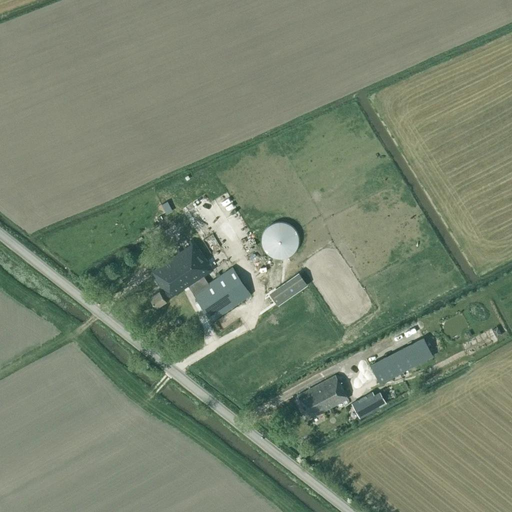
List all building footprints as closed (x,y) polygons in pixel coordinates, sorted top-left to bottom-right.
[(190,204),(181,210),(201,239),(210,233),(190,204)] [(284,219),(280,219),(276,219),(272,220),(269,222),(266,224),(263,227),(261,230),(260,233),(259,237),(258,241),(259,244),(260,248),(261,251),(263,254),(266,257),(269,259),(272,261),(276,262),(280,262),(284,262),(287,261),(291,259),(294,257),(296,254),(298,251),(300,248),(301,244),(301,241),(301,237),(300,233),(298,230),(296,227),(294,224),(291,222),(287,220),(284,219)] [(170,241),(183,232),(177,222),(163,231),(170,241)] [(156,307),(176,294),(176,295),(188,287),(193,294),(211,321),(250,295),(232,268),(208,284),(204,277),(213,270),(192,240),(150,268),(156,277),(155,278),(162,289),(149,297),(156,307)] [(301,275),(271,296),(278,305),(307,285),(301,275)] [(497,327),(492,330),(496,338),(502,334),(497,327)] [(371,366),(380,384),(433,357),(424,340),(371,366)] [(297,396),(309,419),(348,399),(335,376),(297,396)] [(358,417),(359,418),(380,406),(372,391),(351,403),(355,411),(350,414),(353,420),(358,417)]
